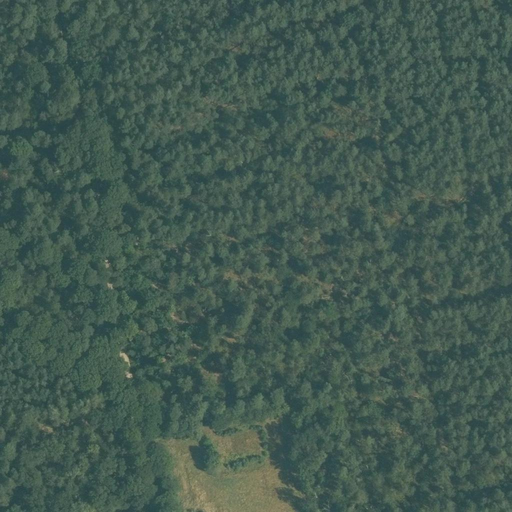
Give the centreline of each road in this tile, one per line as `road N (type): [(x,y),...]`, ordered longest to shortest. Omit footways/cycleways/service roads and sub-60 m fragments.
road 1 (track): [(457,511),(392,211),(107,254)]
road 2 (track): [(130,404),(102,215),(53,0)]
road 3 (track): [(130,404),(0,322)]
